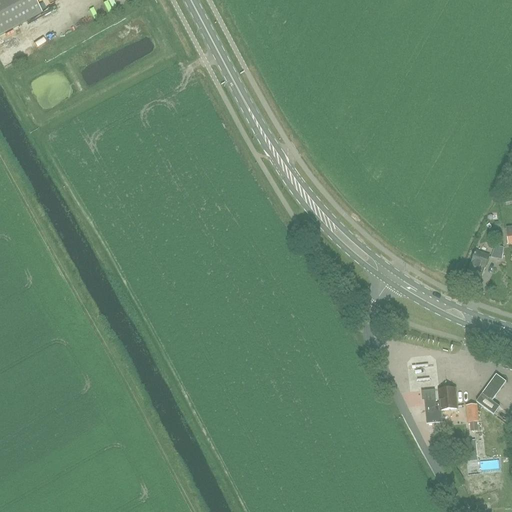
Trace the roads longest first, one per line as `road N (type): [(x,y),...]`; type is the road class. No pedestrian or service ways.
road 1 (track): [(194,511),(0,157)]
road 2 (primary): [(392,279),(309,204),(190,0)]
road 3 (unclassified): [(458,511),(371,345),(370,314),(392,279)]
road 4 (primary): [(511,332),(447,310),(392,279)]
